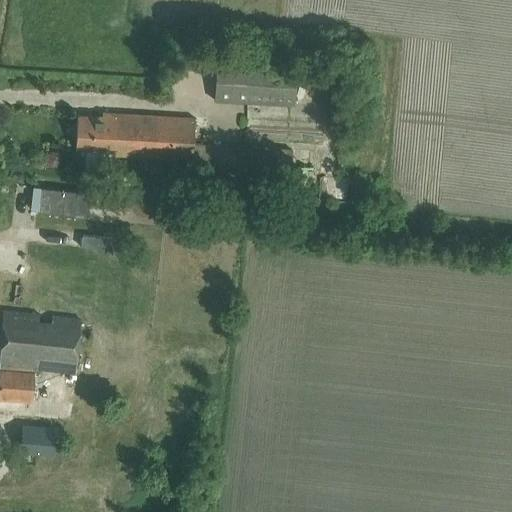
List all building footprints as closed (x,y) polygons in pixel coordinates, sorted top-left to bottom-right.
[(183,68),(215,70),(214,100),(294,105),(297,63),(228,59),(229,49),(184,46),(183,68)] [(75,149),(85,150),(84,170),(111,171),(112,155),(190,159),(189,182),(290,187),(292,149),(192,143),(194,117),(99,112),(99,116),(77,115),(75,149)] [(56,164),(67,157),(59,145),(49,152),(56,164)] [(81,319),(52,316),(51,322),(39,320),(39,315),(4,311),(0,347),(0,400),(32,403),(35,369),(75,372),(81,319)] [(37,443),(39,417),(11,414),(9,441),(37,443)]
